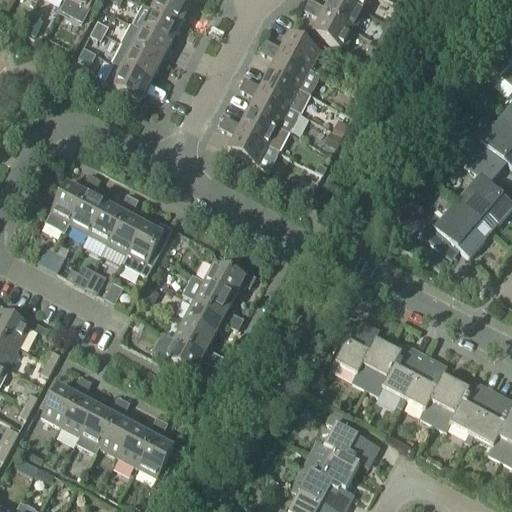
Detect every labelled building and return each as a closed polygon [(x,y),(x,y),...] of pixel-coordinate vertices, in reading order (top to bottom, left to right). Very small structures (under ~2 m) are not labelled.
[(60,15),(71,20),(70,22),(79,26),(84,15),(86,16),(94,0),(68,0),(65,5),(60,15)] [(120,9),(124,1),(121,0),(112,0),(110,4),(120,9)] [(188,11),(167,0),(159,0),(151,16),(178,30),(188,11)] [(312,20),(321,24),(324,18),(353,34),(363,15),(334,0),(333,0),(326,13),(318,9),(312,20)] [(381,0),(334,0),(363,15),(371,0),(376,0),(381,2),(382,0),(381,0)] [(310,5),(304,15),(312,20),(318,9),(310,5)] [(142,11),(132,30),(141,35),(168,49),(178,30),(151,16),(142,11)] [(324,18),(321,24),(313,38),(342,54),(353,34),(324,18)] [(35,42),(42,26),(30,21),(23,37),(35,42)] [(107,34),(97,29),(94,35),(104,40),(107,34)] [(132,30),(130,29),(120,49),(158,68),(168,49),(141,35),(132,30)] [(90,42),(100,48),(104,40),(94,35),(90,42)] [(269,60),(276,64),(279,58),(310,75),(320,56),(289,39),(282,53),(275,49),(269,60)] [(275,49),(267,45),(261,56),(269,60),(275,49)] [(388,55),(371,46),(364,60),(381,69),(388,55)] [(119,50),(121,50),(112,68),(148,87),(158,68),(120,49),(119,50)] [(511,61),(499,50),(482,69),(499,83),(511,67),(511,61)] [(83,55),(80,62),(78,65),(90,72),(96,61),(83,55)] [(279,58),(276,64),(269,77),(310,99),(311,97),(313,96),(318,88),(318,86),(320,81),(309,76),(310,75),(279,58)] [(111,70),(114,71),(104,90),(138,108),(148,87),(112,68),(111,70)] [(249,98),(256,102),(259,96),(301,119),(310,103),(309,102),(310,99),(269,77),(262,90),(255,86),(249,98)] [(247,82),(241,94),(249,98),(255,86),(247,82)] [(259,96),(256,102),(249,115),(291,138),(301,119),(259,96)] [(511,112),(503,122),(511,129),(511,112)] [(228,137),(236,141),(239,134),(279,156),(288,140),(290,141),(291,138),(249,115),(241,129),(234,125),(228,137)] [(227,121),(221,133),(228,137),(234,125),(227,121)] [(481,148),(511,175),(511,129),(503,122),(481,148)] [(236,141),(228,155),(269,176),(279,156),(239,134),(236,141)] [(487,160),(478,150),(471,157),(481,166),(487,160)] [(465,163),(475,172),(481,166),(471,157),(465,163)] [(100,186),(89,180),(85,188),(96,194),(100,186)] [(511,212),(511,211),(481,183),(458,209),(490,237),(511,212)] [(81,196),(67,189),(46,229),(65,239),(87,198),(92,202),(96,194),(85,188),(81,196)] [(87,198),(65,239),(70,231),(89,241),(106,209),(92,202),(87,198)] [(138,206),(128,200),(124,208),(134,213),(138,206)] [(106,209),(89,241),(83,253),(101,263),(108,250),(125,218),(130,221),(134,213),(124,208),(120,216),(106,209)] [(419,236),(442,257),(450,248),(467,263),(490,237),(458,209),(435,235),(427,227),(419,236)] [(125,218),(108,250),(126,260),(127,260),(144,228),(130,221),(125,218)] [(127,260),(126,260),(121,271),(146,284),(173,234),(162,228),(158,236),(144,228),(127,260)] [(409,246),(402,256),(426,270),(433,260),(409,246)] [(27,264),(32,255),(24,251),(19,260),(27,264)] [(47,275),(56,258),(42,251),(34,268),(47,275)] [(56,258),(47,275),(57,280),(65,262),(56,258)] [(234,276),(215,265),(204,286),(235,303),(243,289),(250,293),(257,282),(237,271),(234,276)] [(82,271),(78,279),(70,274),(65,284),(85,295),(94,278),(82,271)] [(94,278),(85,295),(97,301),(106,284),(94,278)] [(194,305),(225,322),(222,328),(230,332),(236,320),(229,316),(235,303),(204,286),(194,305)] [(115,310),(123,294),(111,288),(104,304),(115,310)] [(225,322),(194,305),(184,325),(215,341),(222,328),(225,322)] [(30,331),(0,314),(0,343),(18,353),(30,331)] [(238,336),(244,324),(236,320),(230,332),(238,336)] [(174,343),(205,360),(203,365),(210,369),(215,358),(208,354),(215,341),(184,325),(174,343)] [(337,372),(355,382),(352,389),(364,396),(388,352),(366,341),(370,333),(357,326),(330,378),(333,379),(337,372)] [(18,353),(0,343),(0,370),(7,374),(18,353)] [(205,360),(174,343),(164,363),(195,379),(203,365),(205,360)] [(382,396),(400,405),(396,412),(398,414),(426,362),(413,356),(409,364),(388,352),(364,396),(378,403),(382,396)] [(52,356),(46,368),(54,372),(59,375),(63,369),(57,366),(60,360),(52,356)] [(218,373),(224,363),(215,358),(210,369),(218,373)] [(405,408),(423,417),(419,425),(432,432),(455,388),(433,376),(437,368),(426,362),(398,414),(401,415),(405,408)] [(54,372),(46,368),(41,377),(49,382),(54,372)] [(92,388),(80,382),(76,390),(88,396),(92,388)] [(449,431),(467,441),(463,448),(466,450),(494,398),(481,391),(477,399),(455,388),(432,432),(445,439),(449,431)] [(72,398),(58,391),(42,422),(60,431),(76,401),(84,405),(88,396),(76,390),(72,398)] [(472,444),(491,453),(487,461),(500,468),(511,445),(511,418),(502,413),(506,404),(494,398),(466,450),(469,451),(472,444)] [(37,403),(30,399),(24,410),(31,414),(37,403)] [(84,405),(76,401),(60,431),(79,441),(95,411),(84,405)] [(130,408),(119,402),(114,410),(126,416),(130,408)] [(31,414),(24,410),(18,420),(26,424),(31,414)] [(79,441),(81,442),(76,451),(93,461),(114,421),(121,425),(126,416),(114,410),(110,419),(95,411),(79,441)] [(323,452),(316,449),(310,460),(352,483),(363,461),(371,466),(378,453),(348,437),(353,428),(332,416),(326,429),(333,433),(323,452)] [(93,461),(95,461),(100,452),(118,462),(134,431),(121,425),(114,421),(93,461)] [(168,428),(157,422),(153,431),(164,437),(168,428)] [(148,439),(134,431),(118,462),(137,472),(153,442),(160,445),(164,437),(153,431),(148,439)] [(7,432),(0,445),(0,451),(1,452),(9,456),(19,438),(7,432)] [(160,445),(153,442),(137,472),(157,482),(173,452),(160,445)] [(511,445),(500,468),(511,474),(511,445)] [(9,456),(1,452),(0,454),(0,465),(3,467),(9,456)] [(300,495),(293,491),(291,494),(325,511),(346,511),(348,509),(340,505),(352,483),(310,460),(302,474),(309,478),(300,495)] [(291,511),(325,511),(291,494),(290,497),(297,500),(291,511)]
